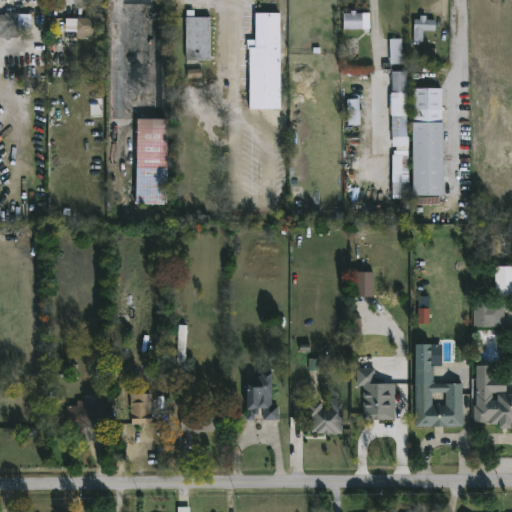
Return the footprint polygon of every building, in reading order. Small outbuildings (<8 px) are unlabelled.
[(196,10),(196,16),(212,16),(212,60),(187,60),(188,10),(196,10)] [(13,37),(0,37),(0,13),(19,12),(19,33),(13,33),(13,37)] [(283,12),(283,108),(252,109),(252,48),(249,48),(249,39),(257,39),(257,12),(283,12)] [(104,13),(103,25),(92,25),(92,37),(88,37),(88,40),(77,39),(78,17),(91,17),(91,14),(93,14),(93,13),(104,13)] [(343,13),(343,30),(370,29),(369,13),(343,13)] [(428,15),(428,19),(437,19),(437,30),(425,30),(425,43),(416,44),(416,18),(422,18),(422,15),(428,15)] [(401,39),(389,40),(390,64),(402,64),(401,39)] [(188,78),(201,78),(201,69),(187,70),(188,78)] [(409,93),(393,93),(393,71),(409,70),(409,93)] [(444,88),(445,121),(447,121),(448,194),(417,195),(415,88),(444,88)] [(359,125),(359,99),(347,100),(347,126),(359,125)] [(408,99),(411,155),(396,155),(398,146),(394,146),(394,114),(397,114),(397,100),(408,99)] [(164,113),(164,118),(172,118),(171,204),(139,204),(140,118),(147,118),(148,113),(164,113)] [(392,199),(408,199),(408,151),(391,151),(392,199)] [(511,266),(494,267),(495,298),(511,298),(511,266)] [(373,273),(354,272),(354,297),(373,298),(373,273)] [(508,327),(475,326),(475,302),(508,303),(508,327)] [(417,324),(428,324),(429,308),(418,308),(417,324)] [(126,346),(108,347),(105,317),(124,315),(125,321),(123,322),(126,346)] [(186,326),(178,326),(177,363),(185,363),(186,326)] [(434,344),(435,353),(434,353),(434,359),(435,359),(435,363),(434,366),(436,366),(436,384),(464,384),(464,427),(417,427),(417,369),(419,369),(419,344),(434,344)] [(308,371),(319,371),(319,359),(309,359),(308,371)] [(494,367),(494,379),(506,379),(506,393),(494,393),(494,400),(511,400),(511,429),(502,429),(502,424),(493,424),(493,421),(488,421),(488,423),(476,423),(476,405),(478,405),(478,379),(482,379),(482,366),(494,367)] [(274,367),(274,373),(276,373),(277,397),(273,397),(273,407),(279,406),(280,420),(265,420),(265,414),(258,415),(258,420),(247,420),(246,367),(274,367)] [(395,384),(374,384),(375,369),(357,369),(357,388),(363,388),(363,421),(395,421),(395,384)] [(154,424),(132,424),(131,394),(153,394),(154,424)] [(324,409),(333,409),(333,403),(349,403),(348,422),(344,422),(344,434),(338,434),(338,437),(332,436),(332,435),(326,435),(326,433),(312,432),(312,423),(314,423),(314,418),(309,418),(310,401),(324,402),(324,409)] [(91,406),(91,416),(103,416),(103,426),(69,427),(69,406),(91,406)] [(384,407),(384,413),(396,413),(396,431),(384,431),(384,436),(377,435),(375,407),(384,407)] [(217,430),(183,431),(182,414),(217,413),(217,430)]
